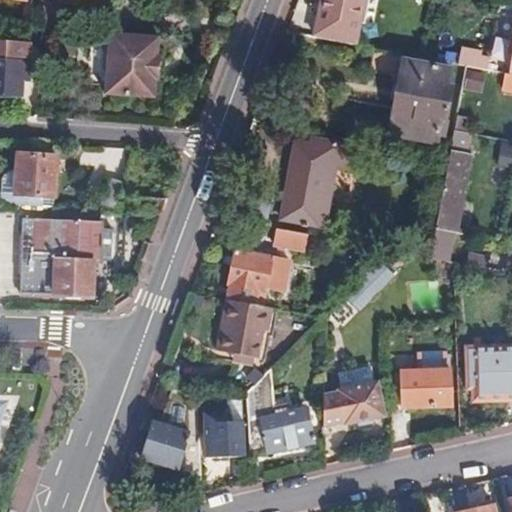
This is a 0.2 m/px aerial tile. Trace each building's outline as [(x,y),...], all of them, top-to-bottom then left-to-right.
[(55,0),(55,7),(68,8),(90,10),(90,0),(55,0)] [(359,42),(361,0),(312,0),(310,38),(359,42)] [(40,5),(39,24),(66,26),(68,8),(55,7),(40,5)] [(154,41),(103,37),(98,96),(150,99),(151,80),(155,80),(156,58),(153,58),(154,41)] [(0,96),(17,97),(19,80),(26,80),(26,43),(0,41),(0,96)] [(460,46),(456,64),(484,69),(487,51),(460,46)] [(401,61),(386,136),(433,144),(437,125),(441,126),(448,89),(445,88),(448,70),(401,61)] [(480,93),(484,70),(464,66),(460,89),(480,93)] [(511,76),(510,76),(503,75),(501,89),(502,91),(511,92),(511,76)] [(451,137),(446,158),(431,228),(450,231),(454,232),(460,202),(462,202),(471,155),(475,136),(452,131),(451,137)] [(294,145),(291,157),(327,165),(333,166),(333,170),(348,173),(352,150),(309,141),(308,148),(294,145)] [(8,209),(48,211),(51,158),(11,155),(10,172),(8,209)] [(327,165),(291,157),(281,205),(271,202),(268,219),(315,229),(326,168),(327,165)] [(315,229),(322,230),(333,170),(326,168),(315,229)] [(0,208),(8,209),(10,172),(8,172),(6,173),(4,174),(3,175),(0,178),(0,177),(0,208)] [(111,184),(109,214),(126,214),(127,185),(111,184)] [(132,215),(158,216),(159,214),(159,199),(133,198),(132,215)] [(99,262),(100,228),(21,226),(18,296),(92,298),(92,262),(99,262)] [(431,228),(425,258),(445,262),(450,231),(431,228)] [(304,236),(274,230),(269,253),(299,258),(304,236)] [(224,302),(259,309),(265,279),(275,280),(277,261),(232,252),(226,282),(228,283),(224,302)] [(463,265),(482,268),(484,256),(466,253),(463,265)] [(374,263),(351,285),(364,299),(387,277),(374,263)] [(351,285),(338,297),(352,311),(364,299),(351,285)] [(224,302),(223,302),(215,349),(253,356),(258,332),(260,333),(265,310),(259,309),(224,302)] [(511,347),(461,351),(463,376),(470,376),(471,391),(471,404),(511,401),(511,347)] [(263,370),(238,394),(241,416),(241,423),(246,457),(311,442),(303,408),(288,412),(284,398),(271,401),(263,370)] [(319,403),(321,440),(340,433),(341,435),(371,425),(370,422),(384,417),(372,384),(367,386),(362,371),(331,380),(336,394),(331,396),(332,398),(319,403)] [(449,406),(447,371),(397,372),(398,404),(407,403),(407,407),(449,406)] [(193,386),(173,382),(159,425),(153,423),(141,458),(176,470),(187,436),(196,439),(193,386)] [(239,423),(200,429),(204,463),(243,458),(239,423)] [(475,489),(449,491),(450,505),(476,502),(475,489)]
